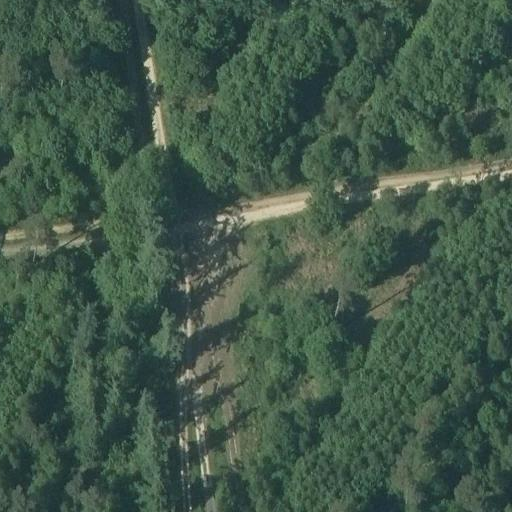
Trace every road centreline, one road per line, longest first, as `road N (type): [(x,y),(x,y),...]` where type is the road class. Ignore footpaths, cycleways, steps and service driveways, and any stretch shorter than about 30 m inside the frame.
road 1 (track): [(169,229),(511,178)]
road 2 (track): [(239,511),(169,229)]
road 3 (track): [(133,0),(169,229)]
road 4 (track): [(184,311),(185,511)]
road 5 (track): [(0,254),(169,229)]
road 6 (track): [(184,311),(205,473)]
